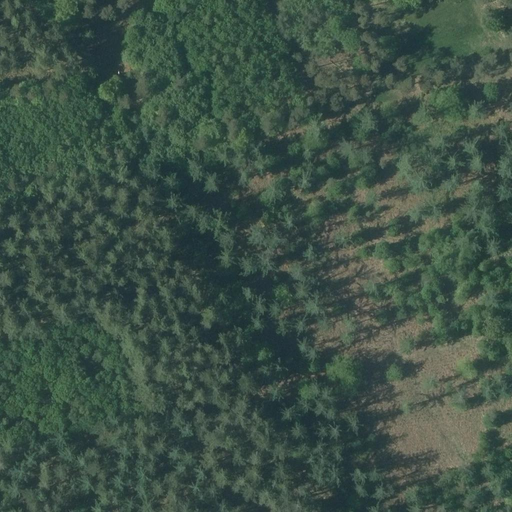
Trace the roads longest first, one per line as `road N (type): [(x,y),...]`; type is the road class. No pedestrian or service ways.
road 1 (track): [(47,0),(313,511)]
road 2 (track): [(0,203),(135,169)]
